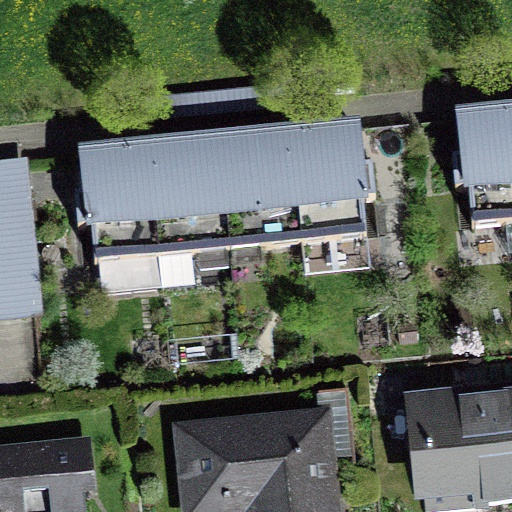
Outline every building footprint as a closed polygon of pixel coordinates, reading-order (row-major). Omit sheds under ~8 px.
[(283,88),(146,101),(148,122),(285,109),(283,88)] [(511,118),(454,124),(465,229),(511,224),(511,118)] [(288,138),(290,159),(292,158),(301,246),(366,240),(362,202),(375,201),(372,167),(359,169),(355,131),(288,138)] [(153,172),(151,152),(84,158),(87,196),(75,197),(78,231),(91,229),(94,267),(99,267),(102,296),(162,290),(151,172),(153,172)] [(290,159),(221,165),(230,253),(301,246),(292,158),(290,159)] [(21,164),(0,166),(0,320),(36,317),(21,164)] [(221,165),(153,172),(151,172),(162,290),(194,287),(191,257),(230,253),(221,165)] [(511,502),(511,402),(419,412),(427,495),(429,495),(430,511),(478,511),(478,506),(511,502)] [(330,511),(321,423),(185,436),(192,506),(218,503),(219,506),(236,504),(236,501),(248,500),(249,511),(330,511)] [(89,488),(85,447),(0,454),(0,511),(78,511),(77,489),(89,488)]
